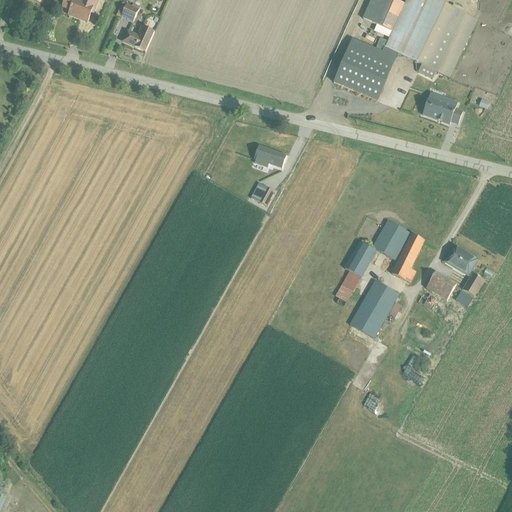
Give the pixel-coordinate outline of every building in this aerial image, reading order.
[(65,0),(62,7),(70,11),(68,15),(88,23),(91,15),(94,16),(100,0),(65,0)] [(353,40),(334,84),(378,103),(399,54),(422,65),(418,73),(433,80),(436,73),(450,79),(478,21),(463,14),(465,10),(454,5),(453,8),(436,0),(406,0),(404,5),(392,0),(371,0),(363,20),(377,26),(374,32),(389,39),(388,43),(380,39),(376,50),(353,40)] [(122,17),(127,6),(123,3),(116,17),(121,19),(122,17)] [(127,6),(122,17),(134,23),(141,8),(133,5),(132,8),(127,6)] [(128,32),(123,43),(146,53),(155,33),(142,27),(139,34),(140,35),(139,37),(128,32)] [(395,92),(391,120),(408,123),(413,95),(395,92)] [(431,94),(423,116),(450,126),(451,123),(458,126),(463,113),(456,110),(458,103),(431,94)] [(482,100),(479,107),(487,111),(490,104),(482,100)] [(257,159),(255,164),(267,169),(269,164),(283,169),(287,157),(260,147),(255,159),(257,159)] [(228,181),(230,177),(219,171),(217,176),(228,181)] [(258,184),(251,199),(267,207),(275,193),(258,184)] [(388,221),(372,249),(395,262),(411,234),(388,221)] [(412,235),(392,275),(410,284),(416,273),(411,270),(425,242),(412,235)] [(349,272),(335,297),(348,304),(377,253),(359,244),(344,270),(349,272)] [(454,246),(444,264),(469,278),(479,261),(454,246)] [(430,295),(424,306),(430,310),(437,300),(440,302),(442,299),(447,302),(457,285),(437,274),(426,290),(432,293),(431,296),(430,295)] [(472,274),(463,291),(475,298),(485,282),(472,274)] [(375,281),(350,326),(374,340),(400,296),(375,281)] [(462,292),(456,301),(468,308),(474,299),(462,292)] [(396,304),(389,314),(396,318),(402,307),(396,304)] [(7,484),(0,499),(0,511),(5,511),(12,497),(8,495),(12,487),(7,484)]
